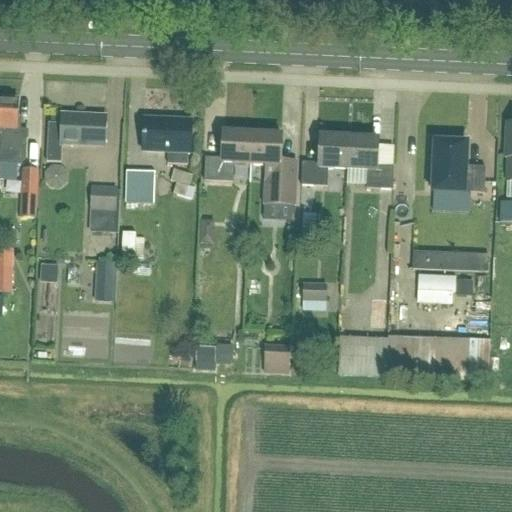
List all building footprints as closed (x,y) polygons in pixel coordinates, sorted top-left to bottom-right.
[(19,102),(0,101),(0,109),(0,165),(18,166),(19,166),(26,161),(27,139),(21,139),(21,121),(18,121),(19,102)] [(105,148),(106,120),(62,119),(61,135),(49,135),(48,164),(61,165),(62,147),(105,148)] [(191,155),(192,124),(144,122),(143,154),(168,154),(167,167),(188,167),(189,155),(191,155)] [(251,167),(253,135),(224,134),(223,161),(206,160),(205,183),(233,185),(234,167),(251,167)] [(282,137),(253,135),(251,167),(269,168),(267,208),(296,210),(298,164),(281,164),(282,137)] [(348,172),(350,140),(321,138),(319,165),(303,165),(302,188),(328,189),(329,171),(348,172)] [(350,140),(348,172),(368,173),(367,191),(393,192),(395,169),(377,168),(379,141),(350,140)] [(450,141),(431,140),(430,156),(434,157),(433,171),(430,171),(429,189),(432,189),(432,194),(484,197),(485,170),(466,169),(467,146),(450,145),(450,141)] [(0,183),(17,184),(18,166),(0,165),(0,183)] [(35,221),(37,173),(21,172),(19,221),(35,221)] [(171,183),(177,185),(190,189),(193,179),(174,172),(171,183)] [(153,207),(154,176),(127,176),(126,206),(153,207)] [(196,192),(190,189),(177,185),(173,196),(192,203),(196,192)] [(114,236),(116,190),(90,189),(89,213),(88,235),(114,236)] [(511,206),(502,206),(501,226),(511,226),(511,206)] [(295,225),(296,210),(266,208),(266,224),(295,225)] [(123,236),(122,260),(134,261),(136,237),(123,236)] [(0,250),(0,271),(11,272),(12,251),(0,250)] [(488,275),(488,258),(414,255),(413,272),(488,275)] [(118,265),(97,264),(95,305),(116,306),(118,265)] [(42,312),(59,312),(60,266),(43,266),(42,312)] [(457,285),(457,296),(472,297),(473,285),(457,285)] [(325,314),(325,287),(302,286),(301,313),(325,314)] [(344,341),(342,379),(386,381),(388,343),(344,341)] [(487,348),(388,343),(386,381),(485,385),(487,348)] [(215,367),(216,350),(196,349),(195,366),(215,367)] [(288,377),(289,350),(264,349),(262,376),(288,377)]
